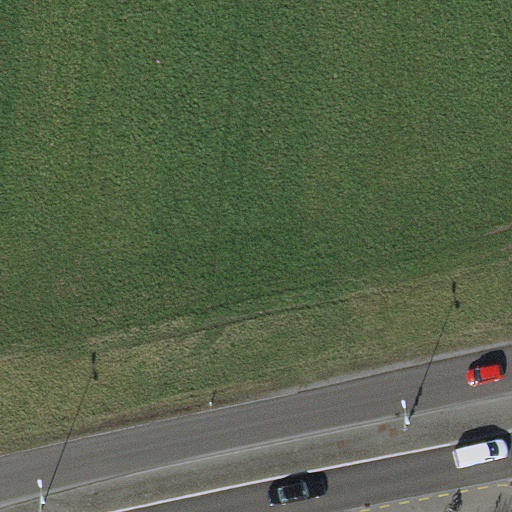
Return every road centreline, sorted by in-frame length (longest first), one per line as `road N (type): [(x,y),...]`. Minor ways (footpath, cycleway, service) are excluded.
road 1 (primary): [(511,374),(0,487)]
road 2 (primary): [(242,511),(511,456)]
